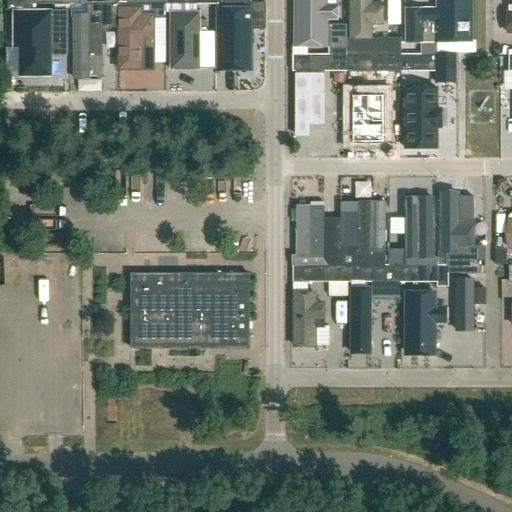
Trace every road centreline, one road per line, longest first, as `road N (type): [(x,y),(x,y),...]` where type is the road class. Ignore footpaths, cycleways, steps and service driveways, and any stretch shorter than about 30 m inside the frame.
road 1 (unclassified): [(275,461),(0,462)]
road 2 (residential): [(0,101),(273,100)]
road 3 (residential): [(273,379),(511,380)]
road 4 (residential): [(511,167),(275,167)]
road 5 (unclassified): [(493,511),(377,468),(275,461)]
road 6 (residential): [(275,167),(273,379)]
